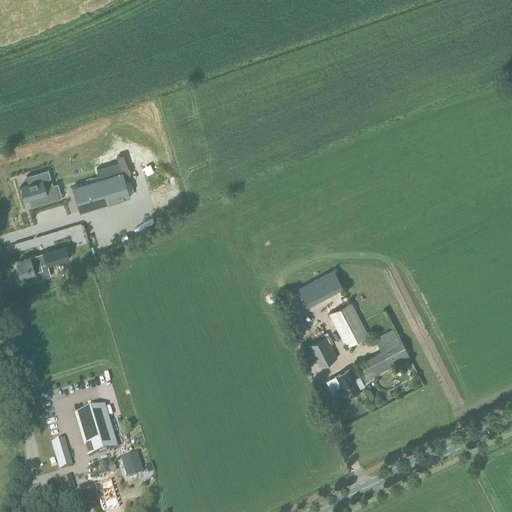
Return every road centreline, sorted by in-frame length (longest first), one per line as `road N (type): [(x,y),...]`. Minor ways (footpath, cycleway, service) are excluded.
road 1 (secondary): [(318,511),(511,419)]
road 2 (unclassified): [(0,331),(32,454),(16,511)]
